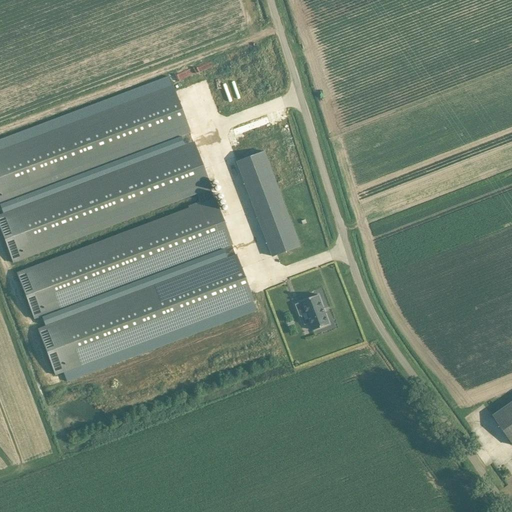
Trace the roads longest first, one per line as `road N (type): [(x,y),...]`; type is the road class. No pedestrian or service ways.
road 1 (unclassified): [(510,511),(368,304),(271,0)]
road 2 (track): [(0,129),(279,27)]
